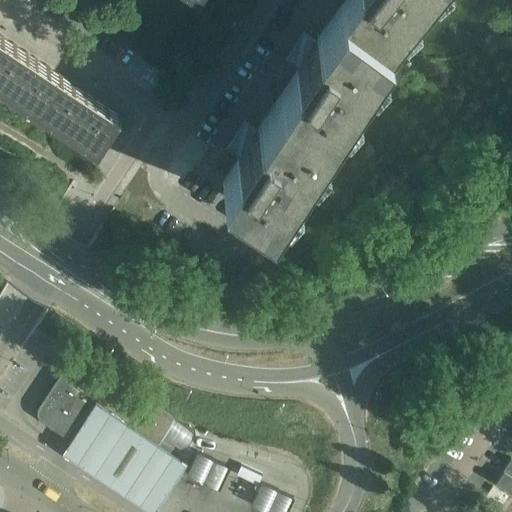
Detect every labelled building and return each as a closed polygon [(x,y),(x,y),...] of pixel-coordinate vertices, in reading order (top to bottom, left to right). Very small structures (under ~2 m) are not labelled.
[(413,7),(419,0),(344,0),(343,3),(390,37),(400,23),(413,7)] [(331,125),(380,51),(390,37),(343,3),(319,35),(318,34),(317,36),(316,37),(306,30),(298,65),(297,67),(296,68),(297,69),(282,92),(331,125)] [(120,113),(0,33),(0,85),(96,149),(105,136),(106,133),(108,131),(120,113)] [(272,214),(331,125),(282,92),(261,124),(259,123),(258,125),(257,126),(247,119),(239,154),(238,156),(238,155),(237,157),(238,158),(222,182),(272,214)] [(80,370),(72,382),(100,401),(159,441),(166,429),(174,417),(87,359),(80,370)] [(98,403),(100,401),(72,382),(60,373),(39,405),(38,406),(38,407),(37,408),(37,410),(37,412),(37,413),(38,415),(39,417),(40,418),(41,419),(42,420),(64,434),(65,433),(89,411),(98,403)] [(185,461),(98,403),(89,411),(63,450),(153,510),(185,461)] [(191,428),(174,417),(159,441),(175,452),(191,428)] [(229,466),(197,450),(187,472),(219,487),(229,466)] [(511,458),(511,457),(500,474),(495,482),(511,492),(511,489),(511,458)] [(285,511),(293,496),(261,481),(251,502),(271,511),(285,511)] [(508,496),(492,486),(487,493),(485,498),(500,508),(503,503),(508,496)]
